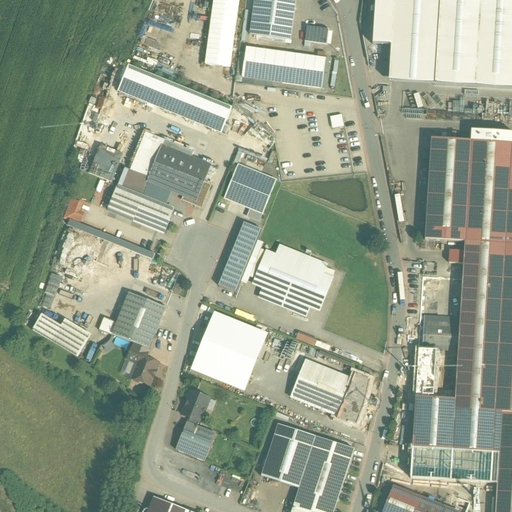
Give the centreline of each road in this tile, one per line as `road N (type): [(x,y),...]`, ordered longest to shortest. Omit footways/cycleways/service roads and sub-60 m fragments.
road 1 (unclassified): [(344,0),(402,291),(393,382),(361,511)]
road 2 (residential): [(239,511),(164,478),(153,459),(202,270),(198,238)]
road 3 (unknown): [(198,0),(180,49),(196,83),(366,113)]
